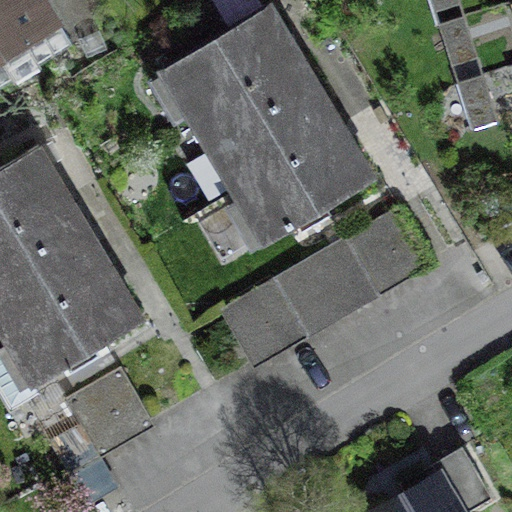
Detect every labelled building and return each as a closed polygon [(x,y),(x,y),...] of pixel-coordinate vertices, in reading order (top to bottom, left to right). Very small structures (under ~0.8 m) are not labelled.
[(0,0),(0,64),(76,18),(64,0),(0,0)] [(202,131),(317,62),(282,4),(167,73),(202,131)] [(472,51),(454,58),(478,120),(496,114),(472,51)] [(354,124),(317,62),(202,131),(239,193),(354,124)] [(354,124),(239,193),(270,244),(386,175),(354,124)] [(0,254),(90,201),(54,142),(0,174),(0,254)] [(127,264),(90,201),(0,254),(0,312),(12,332),(127,264)] [(379,224),(408,276),(435,261),(406,209),(379,224)] [(379,224),(355,238),(384,289),(408,276),(379,224)] [(310,331),(384,289),(355,238),(281,279),(310,331)] [(161,321),(127,264),(12,332),(46,389),(161,321)] [(279,349),(310,331),(281,279),(249,297),(279,349)] [(279,349),(249,297),(225,311),(254,362),(279,349)] [(100,384),(131,440),(159,425),(128,370),(100,384)] [(106,455),(131,440),(100,384),(75,399),(89,425),(106,455)] [(89,425),(59,442),(94,505),(122,489),(106,455),(89,425)] [(448,475),(383,511),(488,511),(502,504),(469,448),(441,464),(448,475)]
